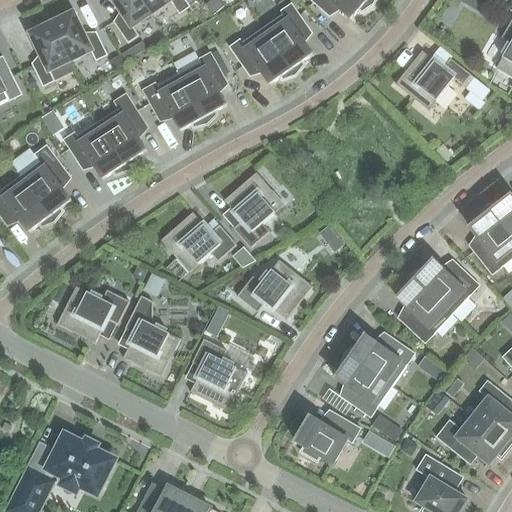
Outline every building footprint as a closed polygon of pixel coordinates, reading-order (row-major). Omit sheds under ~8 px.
[(132,28),(151,15),(140,0),(111,0),(122,16),(113,23),(127,45),(138,37),(132,28)] [(140,0),(151,15),(170,3),(179,16),(190,8),(184,0),(140,0)] [(217,0),(212,0),(205,6),(213,16),(224,8),(217,0)] [(308,0),(324,14),(331,5),(350,21),(359,11),(361,13),(372,6),(365,0),(308,0)] [(308,29),(291,5),(280,13),(282,16),(262,30),(295,77),(304,66),(302,64),(312,56),(298,36),(308,29)] [(51,24),(70,62),(90,53),(95,62),(107,57),(96,33),(85,38),(73,14),(51,24)] [(511,79),(511,20),(501,40),(510,45),(496,70),(511,79)] [(50,73),(70,62),(51,24),(30,35),(42,60),(31,65),(43,88),(54,83),(50,73)] [(282,81),(295,77),(262,30),(242,44),(239,41),(229,48),(246,72),(255,66),(269,86),(280,78),(282,81)] [(142,42),(121,55),(126,64),(147,51),(142,42)] [(462,87),(470,77),(450,60),(443,70),(422,53),(395,86),(428,112),(454,80),(462,87)] [(224,80),(210,54),(199,60),(200,64),(179,76),(206,126),(216,116),(215,113),(226,107),(214,85),(224,80)] [(108,62),(113,70),(124,64),(120,56),(108,62)] [(0,105),(7,102),(8,103),(22,96),(10,73),(0,77),(0,105)] [(193,129),(206,126),(179,76),(157,88),(155,84),(142,92),(156,117),(168,111),(180,132),(192,126),(193,129)] [(468,93),(480,102),(488,92),(476,83),(468,93)] [(144,124),(126,95),(113,103),(118,111),(97,124),(128,172),(137,162),(135,159),(146,152),(133,131),(144,124)] [(115,176),(128,172),(97,124),(76,138),(74,134),(63,141),(79,166),(89,160),(102,181),(113,173),(115,176)] [(67,174),(46,147),(34,156),(39,163),(20,178),(54,224),(62,213),(60,210),(71,202),(56,182),(67,174)] [(262,225),(284,206),(256,174),(224,202),(242,223),(233,230),(250,250),(269,233),(262,225)] [(41,229),(54,224),(20,178),(0,192),(0,218),(3,222),(14,214),(29,234),(39,226),(41,229)] [(498,203),(486,208),(511,240),(511,198),(511,197),(500,205),(498,203)] [(492,277),(511,260),(511,240),(486,208),(478,219),(480,221),(470,230),(482,245),(473,253),(492,277)] [(217,263),(236,247),(219,227),(210,235),(193,214),(161,242),(189,274),(210,255),(217,263)] [(232,259),(241,270),(254,263),(243,249),(232,259)] [(286,322),(312,288),(279,262),(261,285),(252,278),(237,298),(257,314),(265,305),(286,322)] [(422,270),(410,277),(452,316),(479,287),(457,266),(448,276),(433,262),(424,272),(422,270)] [(147,273),(136,268),(131,278),(142,283),(147,273)] [(151,275),(143,291),(156,297),(164,282),(151,275)] [(425,345),(452,316),(410,277),(404,289),(406,291),(397,301),(412,314),(402,324),(425,345)] [(117,326),(129,303),(107,292),(102,301),(76,288),(57,326),(95,345),(107,321),(117,326)] [(502,300),(511,310),(511,308),(511,291),(502,300)] [(161,379),(180,341),(152,327),(153,303),(141,298),(125,330),(135,335),(123,359),(161,379)] [(212,332),(224,337),(234,311),(222,307),(212,332)] [(355,347),(345,355),(392,388),(415,355),(389,338),(382,349),(365,338),(358,349),(355,347)] [(228,413),(247,375),(221,362),(226,352),(204,341),(192,364),(202,369),(190,393),(228,413)] [(511,349),(502,359),(511,369),(511,349)] [(370,419),(392,388),(345,355),(340,368),(343,370),(335,381),(352,392),(345,402),(370,419)] [(464,386),(452,377),(441,391),(452,400),(464,386)] [(487,399),(472,419),(506,446),(511,437),(511,417),(503,410),(510,401),(487,382),(479,393),(487,399)] [(396,441),(405,431),(387,414),(378,424),(396,441)] [(327,429),(310,419),(295,444),(303,448),(301,453),(317,463),(319,458),(333,466),(347,442),(352,445),(360,430),(335,415),(327,429)] [(506,446),(472,419),(461,432),(449,422),(436,439),(462,460),(470,451),(489,466),(506,446)] [(9,433),(11,427),(4,423),(1,430),(9,433)] [(39,511),(57,476),(60,478),(56,487),(78,498),(82,489),(97,497),(115,461),(64,436),(47,471),(44,477),(28,469),(6,511),(39,511)] [(389,458),(394,448),(384,442),(378,452),(389,458)] [(460,511),(467,501),(446,488),(455,474),(425,456),(416,471),(429,480),(415,503),(424,509),(421,511),(460,511)] [(214,511),(168,488),(164,496),(149,489),(137,511),(214,511)]
